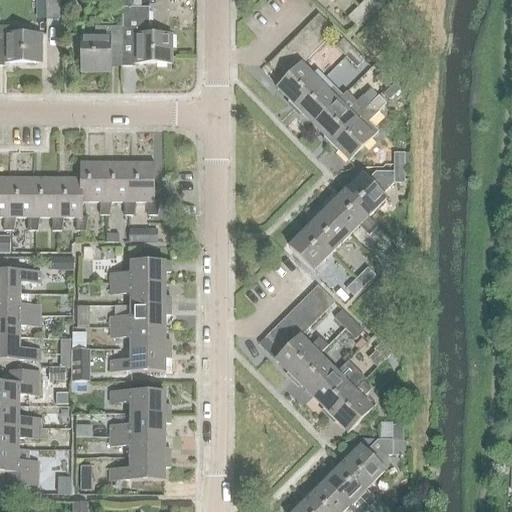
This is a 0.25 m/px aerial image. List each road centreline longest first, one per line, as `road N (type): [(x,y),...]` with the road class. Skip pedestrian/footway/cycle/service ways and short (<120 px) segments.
road 1 (residential): [(215,118),(0,115)]
road 2 (residential): [(216,329),(215,118)]
road 3 (residential): [(214,511),(216,329)]
